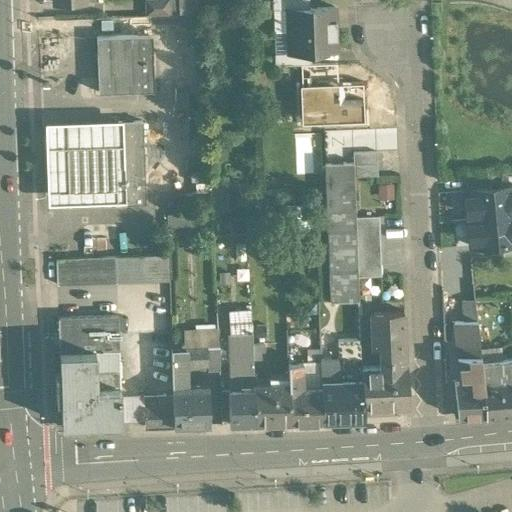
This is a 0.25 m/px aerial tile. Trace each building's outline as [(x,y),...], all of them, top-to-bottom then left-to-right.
[(202,0),(176,0),(177,15),(203,14),(202,0)] [(307,0),(271,0),(272,9),(286,9),(308,8),(307,0)] [(167,1),(145,2),(145,16),(167,15),(167,1)] [(308,8),(286,9),(287,31),(335,29),(334,7),(308,8)] [(335,29),(287,31),(288,53),(310,52),(335,51),(335,29)] [(150,36),(95,38),(97,94),(152,92),(150,36)] [(288,53),(274,53),(274,65),(300,64),(310,64),(310,52),(288,53)] [(310,64),(300,64),(301,116),(316,116),(316,124),(363,122),(362,80),(335,81),(334,63),(310,64)] [(65,123),(44,124),(47,205),(69,204),(106,203),(119,202),(116,123),(121,123),(120,121),(101,122),(65,123)] [(141,122),(121,123),(124,202),(119,202),(119,206),(144,205),(141,122)] [(376,152),(352,153),(352,163),(352,165),(376,164),(376,152)] [(352,163),(324,164),(331,342),(337,342),(359,341),(356,278),(354,218),(353,177),(352,165),(352,163)] [(376,164),(352,165),(353,177),(377,176),(376,164)] [(511,215),(511,187),(465,192),(467,220),(511,215)] [(206,195),(184,196),(184,207),(206,207),(206,195)] [(193,214),(165,217),(166,229),(194,228),(193,214)] [(511,215),(467,220),(470,248),(501,245),(511,244),(511,215)] [(378,217),(354,218),(356,278),(380,277),(378,217)] [(502,257),(511,255),(511,244),(501,245),(502,257)] [(167,256),(115,258),(116,284),(168,282),(167,256)] [(115,258),(55,260),(56,286),(116,284),(115,258)] [(474,302),(462,303),(463,323),(475,322),(474,302)] [(402,313),(370,314),(371,348),(379,348),(380,368),(360,369),(360,381),(361,408),(374,407),(374,408),(406,406),(405,373),(404,373),(402,313)] [(117,317),(57,319),(58,353),(118,351),(117,317)] [(463,323),(453,324),(458,372),(459,372),(460,381),(481,380),(480,372),(475,322),(463,323)] [(250,334),(229,334),(231,391),(253,390),(250,334)] [(183,340),(184,349),(206,348),(218,347),(217,338),(183,340)] [(359,341),(337,342),(339,381),(360,381),(360,369),(359,341)] [(206,348),(206,366),(207,372),(218,371),(218,347),(206,348)] [(206,366),(206,348),(184,349),(185,367),(206,366)] [(184,349),(170,349),(171,367),(185,367),(184,349)] [(118,351),(58,353),(60,425),(120,423),(118,351)] [(301,364),(287,364),(288,389),(302,388),(301,364)] [(185,367),(171,367),(171,387),(181,387),(185,379),(185,367)] [(511,369),(480,372),(481,380),(484,416),(511,413),(511,369)] [(460,381),(453,382),(457,418),(484,416),(481,380),(460,381)] [(339,381),(320,382),(320,388),(321,422),(322,422),(362,421),(361,408),(360,381),(339,381)] [(181,387),(171,387),(172,407),(173,427),(208,426),(207,386),(181,387)] [(302,388),(288,389),(290,423),(322,422),(321,422),(320,388),(302,388)] [(288,389),(253,390),(254,424),(290,423),(288,389)] [(231,391),(227,391),(228,425),(254,424),(253,390),(231,391)] [(172,407),(143,408),(144,428),(173,427),(172,407)]
